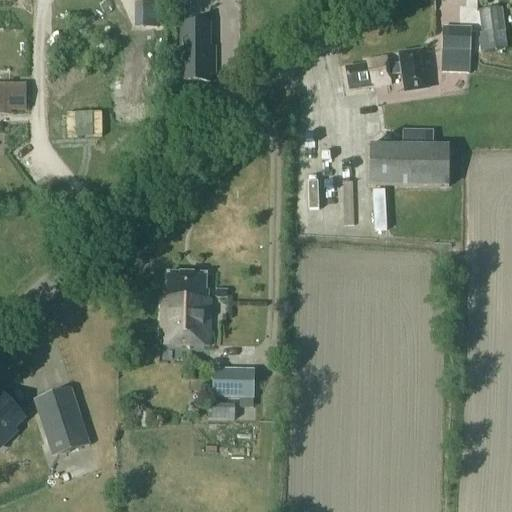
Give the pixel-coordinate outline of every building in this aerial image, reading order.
[(479,13),(482,35),(503,32),(499,10),(479,13)] [(209,25),(187,25),(181,25),(181,48),(180,82),(209,82),(209,76),(215,76),(215,48),(209,48),(209,25)] [(469,75),(470,35),(456,35),(456,41),(442,40),(441,74),(469,75)] [(421,53),(400,56),(401,65),(388,67),(386,58),(366,61),(367,66),(345,69),(349,92),(390,85),(389,76),(403,74),(405,92),(426,89),(421,53)] [(143,104),(143,85),(113,84),(113,102),(112,122),(140,123),(141,104),(143,104)] [(25,85),(0,85),(0,110),(10,110),(26,110),(25,85)] [(370,146),(369,186),(448,188),(449,147),(370,146)] [(336,191),(317,209),(339,234),(359,216),(336,191)] [(161,297),(161,321),(160,346),(209,347),(211,298),(205,298),(206,275),(167,274),(167,297),(161,297)] [(216,292),(216,300),(226,300),(226,292),(216,292)] [(214,370),(213,400),(240,401),(240,410),(253,410),(254,401),(255,371),(214,370)] [(39,400),(58,457),(90,446),(72,389),(39,400)] [(0,442),(25,419),(0,393),(0,442)] [(216,409),(217,420),(239,418),(238,407),(216,409)]
